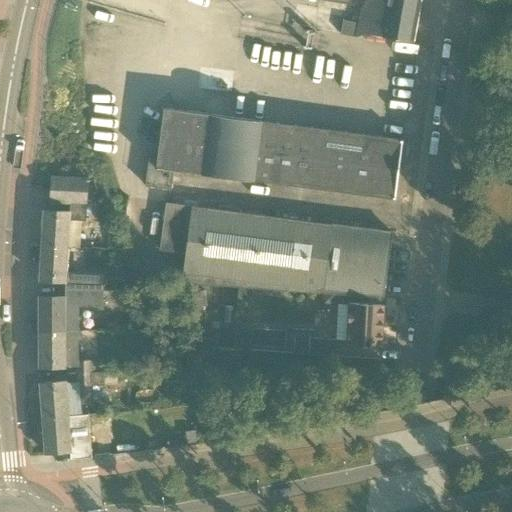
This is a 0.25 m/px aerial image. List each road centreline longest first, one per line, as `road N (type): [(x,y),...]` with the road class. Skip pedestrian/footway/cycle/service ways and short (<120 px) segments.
road 1 (residential): [(409,511),(437,185),(465,0)]
road 2 (secondary): [(511,443),(163,511)]
road 3 (tertiary): [(0,161),(27,0)]
